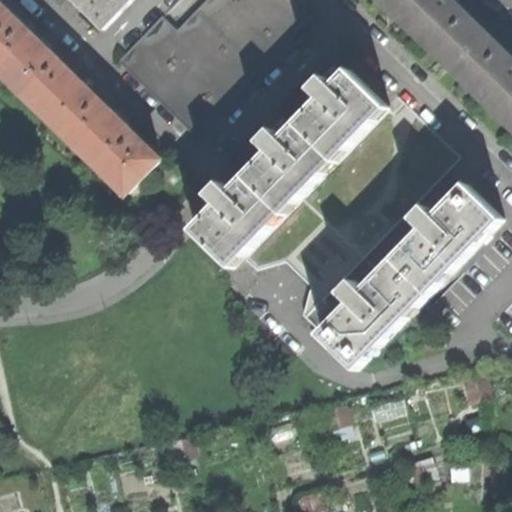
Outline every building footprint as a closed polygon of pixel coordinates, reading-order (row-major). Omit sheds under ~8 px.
[(0,0),(0,22),(12,11),(0,0)] [(73,0),(106,31),(135,0),(73,0)] [(209,0),(194,16),(261,82),(317,24),(304,11),(307,9),(297,0),(209,0)] [(386,0),(511,122),(511,114),(457,62),(393,0),(386,0)] [(393,0),(457,62),(487,32),(460,7),(453,0),(393,0)] [(0,57),(52,109),(81,79),(56,54),(37,36),(12,11),(0,22),(0,57)] [(202,143),(261,82),(194,16),(179,31),(164,17),(119,63),(202,143)] [(511,114),(511,56),(487,32),(457,62),(511,114)] [(38,35),(37,36),(56,54),(57,52),(47,43),(38,35)] [(0,65),(130,193),(135,189),(52,109),(0,57),(0,65)] [(300,123),(339,160),(390,107),(351,71),(337,85),(329,76),(327,75),(320,82),(315,87),(325,97),(300,123)] [(135,189),(130,193),(132,195),(165,161),(132,128),(113,110),(81,79),(52,109),(135,189)] [(288,261),(300,273),(436,133),(400,98),(390,107),(339,160),(289,213),(247,256),(260,269),(288,261)] [(114,109),(113,110),(132,128),(133,127),(121,115),(114,109)] [(339,160),(300,123),(286,138),(277,129),(276,128),(269,135),(264,141),(274,150),(249,176),(289,213),(339,160)] [(439,216),(469,186),(479,174),(436,133),(300,273),(313,286),(305,315),(325,334),(355,302),(346,293),(345,292),(356,280),(367,290),(397,260),(427,229),(416,218),(428,205),(430,207),(439,216)] [(289,213),(249,176),(235,191),(225,181),(219,188),(213,194),(214,195),(223,203),(198,229),(238,266),(247,256),(289,213)] [(397,260),(434,295),(466,262),(505,221),(469,186),(439,216),(430,207),(428,205),(416,218),(427,229),(397,260)] [(355,302),(325,334),(362,369),(399,331),(434,295),(397,260),(367,290),(356,280),(345,292),(346,293),(355,302)]
